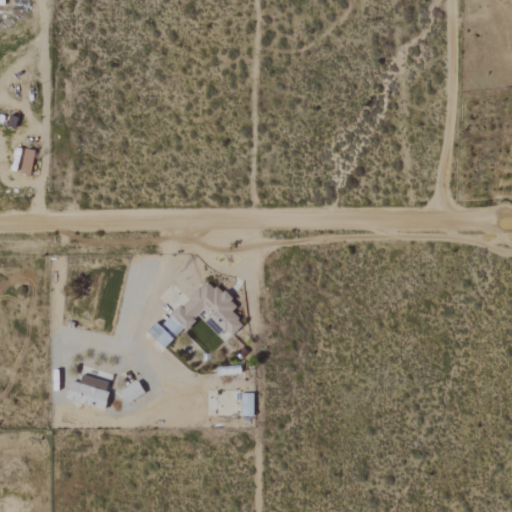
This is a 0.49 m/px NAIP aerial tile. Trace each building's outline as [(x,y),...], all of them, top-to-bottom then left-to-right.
[(24,173),(32,175),(38,151),(30,149),(24,173)] [(169,349),(199,316),(220,336),(227,329),(235,337),(246,324),(234,313),(240,307),(209,278),(164,326),(159,322),(150,331),(169,349)] [(106,409),(115,377),(105,374),(104,379),(84,373),(82,383),(74,381),(69,399),(106,409)] [(129,403),(147,395),(141,382),(123,390),(129,403)] [(256,393),(243,394),(243,417),(256,416),(256,393)]
